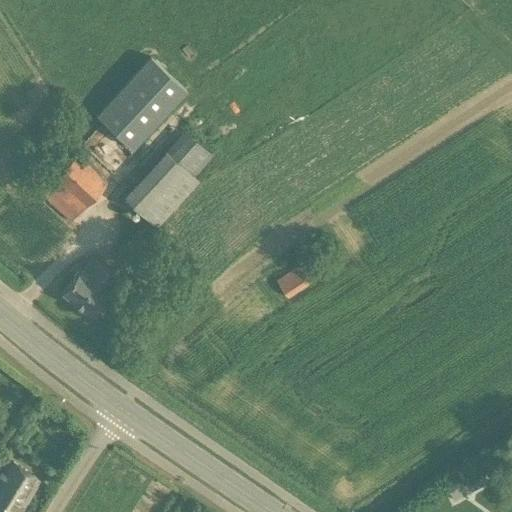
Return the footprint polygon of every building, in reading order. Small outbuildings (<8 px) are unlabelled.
[(182,87),(148,57),(95,117),(129,147),(182,87)] [(184,129),(164,150),(121,197),(155,228),(198,181),(193,177),(211,156),(184,129)] [(75,153),(62,167),(40,192),(71,220),(106,181),(75,153)] [(325,270),(315,254),(277,279),(288,295),(325,270)] [(92,258),(83,269),(80,268),(60,293),(91,316),(110,291),(109,290),(118,278),(92,258)] [(9,460),(0,473),(0,511),(20,511),(41,479),(9,460)]
